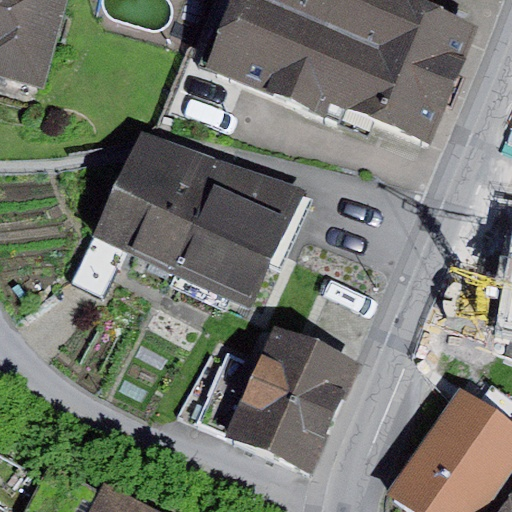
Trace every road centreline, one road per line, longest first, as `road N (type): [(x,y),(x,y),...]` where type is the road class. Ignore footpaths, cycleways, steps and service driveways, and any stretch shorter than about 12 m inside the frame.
road 1 (residential): [(352,511),(511,105)]
road 2 (residential): [(0,341),(68,402),(322,511)]
